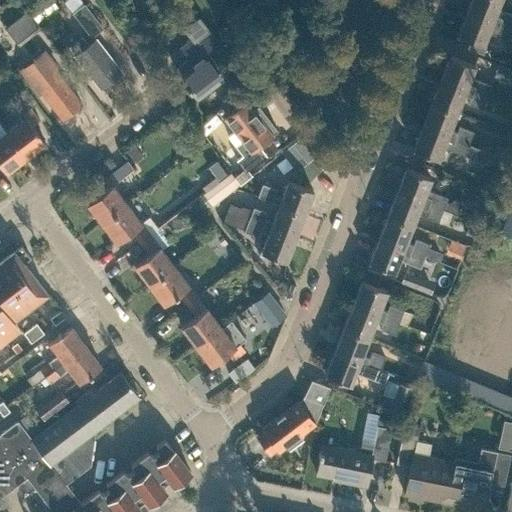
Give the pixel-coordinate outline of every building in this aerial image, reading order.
[(37,21),(57,6),(53,0),(43,0),(29,10),(37,21)] [(469,0),(466,9),(511,27),(511,13),(503,10),(501,16),(494,14),(498,0),(469,0)] [(84,4),(73,12),(91,36),(102,27),(84,4)] [(511,30),(511,27),(466,9),(456,33),(471,39),(467,47),(483,53),(486,45),(485,44),(483,42),(489,26),(496,29),(494,35),(508,40),(511,30)] [(25,10),(5,27),(18,44),(39,28),(25,10)] [(192,39),(185,44),(193,55),(175,69),(189,87),(187,88),(190,92),(191,91),(197,98),(225,77),(205,50),(213,44),(208,37),(211,34),(199,18),(184,29),(192,39)] [(81,37),(68,46),(100,87),(121,71),(95,39),(87,45),(81,37)] [(44,49),(19,68),(31,84),(34,82),(61,117),(80,102),(53,67),(56,65),(44,49)] [(450,55),(440,78),(485,96),(490,83),(469,75),(473,64),(450,55)] [(511,68),(498,64),(494,75),(511,82),(511,68)] [(480,108),(485,96),(440,78),(431,101),(455,110),(461,93),(467,96),(465,102),(480,108)] [(448,128),(455,110),(431,101),(422,124),(466,142),(470,130),(456,124),(454,130),(448,128)] [(266,156),(258,146),(277,130),(260,108),(254,113),(246,103),(227,119),(243,140),(236,146),(243,155),(237,160),(243,168),(246,171),(248,170),(266,156)] [(6,132),(25,156),(44,141),(32,124),(39,119),(30,107),(22,113),(25,117),(6,132)] [(487,150),(466,142),(422,124),(412,148),(433,157),(438,145),(483,162),(487,150)] [(192,133),(196,144),(204,141),(200,130),(192,133)] [(25,156),(6,132),(0,136),(0,163),(5,171),(25,156)] [(313,157),(299,138),(281,152),(295,170),(313,157)] [(142,155),(134,144),(125,150),(133,162),(142,155)] [(112,158),(103,165),(110,173),(116,181),(133,168),(127,159),(118,166),(112,158)] [(208,166),(218,179),(226,173),(216,160),(208,166)] [(403,164),(393,187),(442,206),(450,210),(455,212),(459,200),(452,197),(447,200),(443,199),(445,194),(423,185),(428,174),(403,164)] [(243,168),(234,175),(239,183),(250,174),(248,170),(246,171),(243,168)] [(230,171),(203,192),(211,204),(212,204),(240,183),(239,183),(234,175),(230,171)] [(88,203),(102,222),(126,204),(112,185),(116,181),(110,173),(97,183),(103,191),(88,203)] [(279,204),(303,213),(313,190),(288,180),(281,197),(274,194),(276,189),(262,184),(258,195),(279,204)] [(383,211),(410,222),(414,210),(436,219),(442,206),(393,187),(383,211)] [(211,204),(203,192),(193,201),(202,211),(211,204)] [(511,194),(499,230),(511,234),(511,194)] [(294,236),(303,213),(279,204),(272,220),(264,217),(266,212),(253,207),(252,209),(241,204),(240,206),(229,202),(226,210),(294,236)] [(150,234),(126,204),(102,222),(117,241),(130,231),(139,242),(150,234)] [(442,206),(436,219),(445,222),(450,210),(442,206)] [(294,236),(226,210),(223,220),(244,229),(244,230),(258,235),(260,229),(267,232),(260,250),(285,260),(294,236)] [(403,238),(410,222),(383,211),(374,232),(423,252),(437,258),(440,250),(426,244),(428,240),(413,234),(410,241),(403,238)] [(471,220),(466,232),(471,234),(473,235),(477,227),(478,223),(471,220)] [(423,252),(374,232),(365,256),(393,268),(398,257),(418,265),(423,252)] [(173,265),(150,234),(139,242),(148,253),(134,264),(149,284),(173,265)] [(0,295),(13,285),(31,271),(23,261),(30,256),(21,244),(0,259),(0,295)] [(197,296),(173,265),(149,284),(163,302),(177,292),(186,304),(197,296)] [(31,271),(13,285),(29,305),(46,292),(31,271)] [(404,271),(400,281),(432,293),(436,283),(404,271)] [(361,280),(352,304),(398,322),(398,321),(407,325),(411,313),(389,304),(387,310),(379,307),(386,290),(361,280)] [(13,317),(29,305),(13,285),(0,295),(0,303),(12,318),(13,317)] [(266,290),(253,301),(263,312),(275,302),(266,290)] [(220,326),(197,296),(186,304),(194,314),(181,325),(196,345),(220,326)] [(13,317),(12,318),(0,303),(0,336),(2,339),(19,326),(13,317)] [(394,333),(398,322),(352,304),(343,327),(367,336),(374,319),(382,322),(380,328),(394,333)] [(59,310),(49,317),(54,323),(64,316),(59,310)] [(36,322),(23,332),(30,341),(43,331),(36,322)] [(53,368),(85,344),(69,325),(60,332),(59,331),(56,333),(57,334),(48,341),(58,354),(48,361),(49,362),(53,368)] [(234,344),(220,326),(196,345),(211,364),(227,352),(233,360),(245,350),(238,341),(234,344)] [(361,353),(367,336),(343,327),(334,349),(380,368),(385,356),(371,351),(368,356),(361,353)] [(16,341),(11,345),(16,351),(21,347),(16,341)] [(100,364),(85,344),(53,368),(58,375),(59,375),(68,368),(79,381),(100,364)] [(380,368),(334,349),(325,373),(349,383),(354,371),(383,383),(388,371),(380,368)] [(49,362),(39,369),(44,376),(53,368),(49,362)] [(38,368),(26,378),(31,385),(44,376),(39,369),(38,368)] [(53,368),(44,376),(49,382),(58,375),(53,368)] [(25,476),(52,511),(64,511),(79,502),(64,483),(82,469),(84,455),(75,443),(138,396),(119,371),(93,392),(90,388),(74,400),(77,404),(30,439),(46,460),(25,476)] [(265,432),(257,438),(268,452),(275,446),(279,451),(286,446),(288,449),(302,439),(299,435),(315,423),(329,387),(310,379),(302,398),(308,405),(304,409),(297,401),(262,428),(265,432)] [(411,387),(399,382),(388,408),(401,414),(411,387)] [(60,390),(35,408),(43,418),(67,399),(60,390)] [(0,411),(2,415),(9,410),(1,400),(0,401),(0,411)] [(321,444),(316,472),(341,478),(341,480),(365,485),(371,458),(384,460),(391,429),(389,421),(378,419),(373,441),(361,438),(358,451),(321,444)] [(46,460),(30,439),(16,420),(0,432),(0,495),(25,476),(46,460)] [(444,501),(452,461),(427,456),(428,447),(414,444),(416,435),(415,435),(420,425),(408,423),(402,432),(396,462),(410,465),(404,493),(408,493),(407,497),(421,500),(422,496),(444,501)] [(97,488),(79,502),(64,511),(135,511),(139,510),(136,506),(145,500),(148,503),(164,491),(161,487),(170,481),(173,484),(189,472),(163,438),(154,445),(157,448),(157,451),(152,455),(149,454),(147,450),(129,464),(132,467),(132,470),(127,474),(124,473),(122,469),(104,483),(107,486),(107,488),(102,493),(99,492),(97,488)] [(452,461),(444,501),(483,509),(488,482),(503,484),(509,454),(495,451),(480,448),(476,466),(452,461)]
